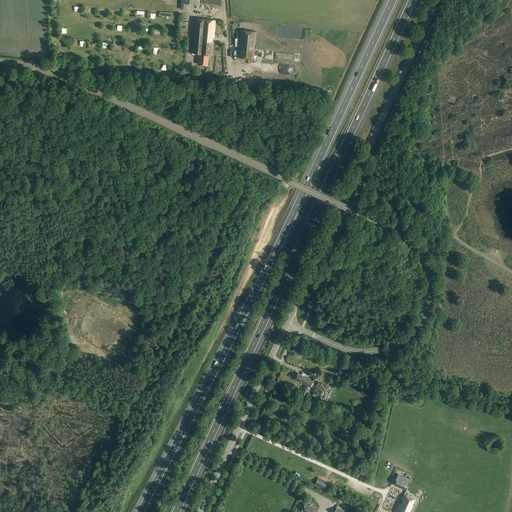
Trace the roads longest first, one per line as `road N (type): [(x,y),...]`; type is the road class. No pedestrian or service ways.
road 1 (tertiary): [(286,323),(351,350),(399,342),(428,298),(426,268),(412,243),(61,74)]
road 2 (motorway): [(392,0),(140,511)]
road 3 (motorway): [(176,511),(412,0)]
road 4 (secondary): [(286,323),(437,0)]
road 5 (secondary): [(199,511),(286,323)]
road 6 (unclassified): [(61,74),(75,68),(222,81)]
road 7 (track): [(511,407),(401,380),(384,348)]
